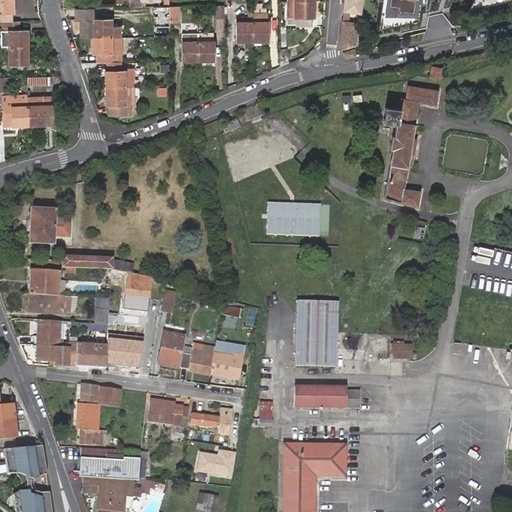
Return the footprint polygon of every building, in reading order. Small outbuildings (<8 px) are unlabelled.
[(0,0),(0,21),(6,22),(18,21),(18,14),(12,14),(11,0),(0,0)] [(350,56),(354,56),(352,48),(357,24),(347,22),(349,10),(359,12),(360,0),(344,0),(337,49),(345,57),(350,56)] [(511,0),(373,0),(378,2),(373,31),(436,17),(511,0)] [(313,20),(312,3),(294,3),(286,3),(278,4),(279,12),(285,12),(286,28),(294,27),(294,30),(311,30),(312,20),(313,20)] [(212,22),(224,22),(224,5),(212,6),(212,22)] [(78,35),(90,35),(90,20),(93,20),(93,6),(73,6),(73,18),(77,18),(78,35)] [(168,6),(169,23),(180,23),(180,6),(168,6)] [(267,13),(251,14),(252,23),(267,23),(267,13)] [(91,39),(108,39),(107,20),(93,20),(90,20),(90,35),(91,39)] [(6,22),(7,47),(28,47),(27,30),(18,30),(18,21),(6,22)] [(235,41),(252,41),(252,23),(235,23),(235,41)] [(252,23),(252,41),(268,41),(267,23),(252,23)] [(181,63),(197,63),(197,46),(196,35),(180,35),(181,63)] [(105,63),(116,63),(116,55),(116,38),(108,39),(91,39),(91,55),(96,55),(96,64),(105,63)] [(197,46),(197,63),(213,63),(213,45),(197,46)] [(28,47),(7,47),(7,65),(28,65),(28,47)] [(280,47),(280,67),(289,64),(288,47),(280,47)] [(105,63),(106,89),(124,88),(124,71),(122,71),(117,71),(116,63),(105,63)] [(441,67),(431,66),(430,77),(439,79),(441,67)] [(50,87),(50,77),(28,78),(28,87),(50,87)] [(0,78),(0,101),(5,101),(5,124),(29,123),(28,106),(28,99),(6,99),(6,96),(6,78),(0,78)] [(383,197),(416,207),(419,190),(403,188),(417,102),(435,105),(437,89),(407,85),(405,98),(400,97),(398,108),(383,106),(382,121),(395,123),(393,135),(391,134),(389,148),(390,148),(383,197)] [(157,95),(166,96),(167,88),(158,87),(157,95)] [(124,88),(106,89),(106,115),(125,115),(132,114),(132,88),(124,88)] [(28,106),(29,123),(45,123),(45,122),(55,122),(55,105),(53,105),(53,95),(28,96),(28,99),(28,106)] [(236,121),(222,126),(224,132),(238,127),(236,121)] [(55,212),(29,210),(27,245),(53,247),(53,239),(68,240),(69,222),(54,221),(55,212)] [(423,241),(426,229),(416,227),(413,238),(423,241)] [(128,277),(133,278),(134,272),(112,265),(112,263),(109,263),(109,260),(101,259),(101,262),(60,260),(60,265),(60,270),(90,271),(98,272),(111,273),(126,276),(128,277)] [(29,272),(28,295),(58,298),(59,273),(29,272)] [(111,273),(101,272),(101,282),(111,283),(111,273)] [(126,276),(122,307),(125,310),(144,312),(147,309),(150,282),(138,279),(133,278),(128,277),(126,276)] [(171,289),(163,288),(161,302),(169,304),(171,289)] [(58,298),(28,295),(27,313),(61,315),(61,313),(62,298),(58,298)] [(68,314),(69,298),(62,298),(61,313),(68,314)] [(109,312),(110,301),(95,300),(95,311),(109,312)] [(336,366),(337,301),(296,300),(294,365),(336,366)] [(511,310),(466,304),(462,335),(511,342),(511,310)] [(223,316),(239,318),(240,307),(224,305),(223,316)] [(108,326),(109,312),(95,311),(94,325),(108,326)] [(37,323),(36,348),(68,350),(68,346),(57,345),(58,324),(37,323)] [(181,355),(184,335),(162,332),(156,364),(179,368),(181,355)] [(212,354),(213,343),(207,342),(205,348),(191,345),(189,357),(181,355),(179,368),(179,369),(209,375),(214,355),(212,354)] [(410,344),(391,344),(391,358),(409,358),(410,344)] [(79,367),(81,347),(68,346),(68,350),(36,348),(35,361),(56,363),(55,366),(79,367)] [(80,367),(106,369),(107,349),(81,347),(80,367)] [(214,355),(209,375),(236,381),(240,360),(214,355)] [(118,403),(119,390),(80,385),(78,405),(77,405),(76,410),(74,431),(77,431),(93,433),(97,407),(95,407),(95,401),(118,403)] [(345,387),(294,385),(293,406),(344,407),(358,407),(359,391),(345,390),(345,387)] [(174,405),(150,402),(147,422),(175,426),(174,434),(178,434),(180,427),(185,427),(187,409),(174,408),(174,405)] [(0,405),(0,439),(18,437),(13,404),(0,405)] [(231,420),(191,414),(189,425),(219,430),(219,435),(229,436),(231,420)] [(103,437),(103,434),(93,433),(77,431),(75,446),(99,449),(100,437),(103,437)] [(141,448),(142,438),(129,437),(128,443),(135,444),(134,455),(140,455),(141,448)] [(344,475),(344,445),(283,444),(282,511),(313,511),(314,475),(344,475)] [(40,447),(1,452),(2,459),(4,475),(17,476),(24,477),(27,492),(16,492),(11,496),(12,511),(49,511),(47,494),(34,493),(29,479),(45,475),(40,447)] [(140,455),(137,479),(145,479),(148,452),(148,449),(141,448),(140,455)] [(140,455),(134,455),(78,449),(76,478),(82,478),(132,482),(137,482),(137,479),(140,455)] [(196,469),(198,452),(188,451),(187,468),(196,469)] [(171,469),(171,480),(179,481),(180,470),(171,469)] [(130,498),(132,482),(82,478),(80,492),(97,494),(93,511),(122,511),(123,508),(129,509),(130,506),(130,498)] [(155,481),(137,479),(137,482),(135,498),(140,498),(140,494),(148,494),(148,489),(153,489),(155,481)] [(217,496),(199,493),(196,509),(214,511),(217,496)]
